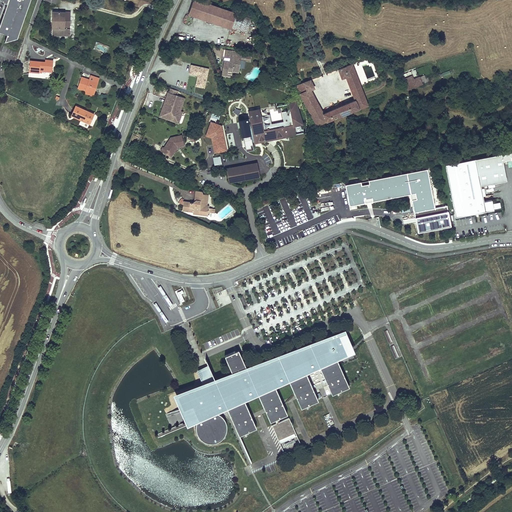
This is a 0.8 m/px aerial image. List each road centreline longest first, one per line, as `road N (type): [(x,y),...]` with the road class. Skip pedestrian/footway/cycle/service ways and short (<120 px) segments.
road 1 (residential): [(264,260),(347,224),(434,249),(511,238)]
road 2 (residential): [(113,258),(194,281),(264,260)]
road 3 (secondary): [(30,378),(71,264)]
